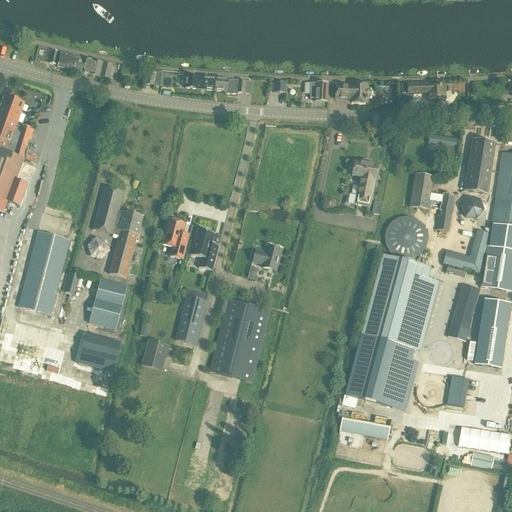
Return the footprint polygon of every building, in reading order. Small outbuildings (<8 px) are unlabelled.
[(52,52),(49,64),(55,66),(58,66),(58,68),(73,71),(76,58),(61,54),(60,56),(58,56),(58,54),(52,52)] [(76,58),(73,71),(83,74),(108,80),(112,66),(92,61),(92,62),(86,60),(76,58)] [(146,72),(144,84),(154,86),(156,73),(146,72)] [(186,77),(185,89),(214,92),(215,80),(186,77)] [(215,80),(214,92),(225,93),(225,95),(231,95),(237,96),(237,94),(245,95),(246,82),(215,80)] [(273,84),(273,94),(285,94),(285,84),(273,84)] [(327,103),(328,85),(316,84),(316,85),(310,85),(310,100),(315,100),(315,102),(327,103)] [(367,90),(367,85),(351,85),(351,86),(335,86),(335,100),(351,100),(350,103),(366,103),(367,98),(368,98),(370,96),(370,92),(368,90),(367,90)] [(432,85),(401,85),(402,95),(427,94),(427,101),(445,100),(444,87),(432,87),(432,85)] [(4,96),(0,107),(0,151),(6,154),(13,157),(20,133),(15,131),(25,103),(4,96)] [(20,133),(13,157),(22,160),(23,160),(24,160),(27,150),(25,149),(31,129),(23,126),(20,133)] [(433,137),(432,146),(447,149),(446,155),(454,157),(455,150),(456,150),(457,140),(433,137)] [(495,144),(473,141),(472,141),(470,159),(464,192),(487,195),(495,144)] [(0,151),(0,201),(7,204),(8,203),(16,181),(23,160),(22,160),(13,157),(6,154),(0,151)] [(488,247),(481,289),(511,293),(511,155),(502,154),(495,202),(491,226),(493,227),(489,248),(488,247)] [(370,165),(370,163),(363,161),(362,164),(354,162),(353,166),(352,166),(351,167),(350,171),(351,172),(352,173),(351,176),(360,178),(355,205),(369,208),(374,181),(375,181),(378,167),(370,165)] [(415,176),(410,208),(428,211),(429,202),(441,204),(437,231),(448,232),(454,196),(443,194),(443,195),(431,193),(430,193),(432,178),(415,176)] [(8,203),(7,204),(20,208),(28,185),(16,181),(8,203)] [(112,236),(123,193),(104,188),(93,231),(112,236)] [(468,198),(460,207),(464,218),(476,220),(483,222),(482,224),(491,226),(495,202),(487,201),(487,202),(480,201),(480,200),(468,198)] [(374,202),(371,215),(379,216),(382,203),(374,202)] [(112,236),(119,237),(110,274),(125,278),(136,236),(138,237),(143,219),(123,213),(118,212),(112,236)] [(406,260),(413,259),(418,256),(423,251),(426,245),(427,239),(426,232),(423,226),(418,222),(413,219),(406,218),(399,219),(394,222),(389,226),(386,232),(385,239),(386,245),(389,251),(393,256),(399,259),(406,260)] [(185,225),(168,221),(161,246),(172,249),(169,258),(183,261),(188,239),(183,238),(183,237),(182,235),(185,225)] [(212,272),(217,250),(212,249),(212,248),(211,246),(214,235),(197,230),(191,256),(201,259),(199,268),(212,272)] [(478,275),(489,236),(476,232),(469,258),(446,252),(442,265),(478,275)] [(50,316),(69,242),(37,233),(18,308),(50,316)] [(102,261),(110,253),(106,241),(95,238),(87,247),(90,258),(102,261)] [(276,272),(281,252),(267,248),(265,256),(262,255),(262,253),(256,252),(253,263),(262,266),(261,268),(276,272)] [(382,256),(345,396),(392,409),(408,349),(416,351),(437,271),(382,256)] [(74,296),(79,276),(70,274),(65,293),(74,296)] [(100,281),(88,324),(115,331),(127,287),(100,281)] [(464,288),(450,338),(463,341),(476,291),(464,288)] [(186,298),(175,341),(194,346),(205,302),(186,298)] [(251,383),(269,311),(220,299),(217,312),(224,313),(209,373),(251,383)] [(484,301),(474,367),(501,371),(511,305),(484,301)] [(143,321),(140,336),(145,337),(149,323),(143,321)] [(86,335),(82,350),(116,359),(120,344),(86,335)] [(141,366),(162,372),(169,346),(148,341),(141,366)] [(82,350),(78,365),(112,374),(116,359),(82,350)] [(450,377),(446,405),(464,408),(469,379),(450,377)] [(473,454),(470,467),(490,471),(491,471),(493,458),(473,454)] [(504,474),(506,467),(493,464),(491,471),(504,474)]
